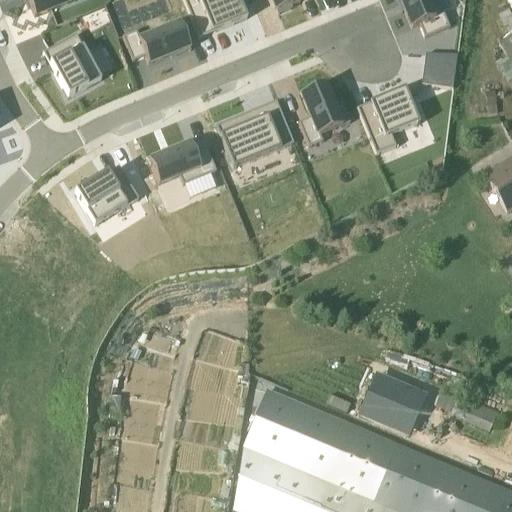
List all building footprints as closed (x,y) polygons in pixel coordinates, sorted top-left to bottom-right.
[(28,0),(34,13),(36,12),(40,23),(81,9),(77,0),(28,0)] [(241,0),(198,0),(191,2),(204,37),(250,22),(241,0)] [(264,0),(270,15),(274,15),(275,18),(288,13),(288,10),(299,7),(295,0),(264,0)] [(433,0),(402,0),(413,24),(422,21),(427,34),(449,26),(444,13),(439,15),(433,0)] [(139,27),(125,32),(134,58),(147,53),(150,65),(192,52),(179,22),(142,35),(139,27)] [(511,80),(511,37),(499,46),(507,59),(497,65),(508,83),(511,80)] [(81,41),(48,55),(72,101),(105,88),(81,41)] [(425,57),(421,88),(452,93),(457,58),(425,57)] [(407,81),(361,97),(375,132),(420,117),(407,81)] [(313,128),(304,131),(314,157),(327,152),(325,145),(348,139),(332,95),(322,99),(321,96),(306,101),(307,104),(304,104),(313,128)] [(267,108),(219,124),(232,161),(281,144),(267,108)] [(189,142),(149,154),(159,183),(200,169),(201,177),(214,173),(204,147),(193,151),(189,142)] [(511,159),(483,178),(507,215),(511,211),(511,159)] [(117,172),(75,196),(94,228),(137,205),(117,172)] [(29,230),(37,237),(59,214),(51,207),(29,230)] [(38,241),(31,250),(64,279),(81,260),(86,265),(96,254),(76,236),(69,244),(51,227),(48,230),(46,228),(36,239),(38,241)] [(7,284),(0,298),(0,322),(25,335),(41,300),(47,288),(13,271),(7,284)] [(0,406),(5,407),(9,365),(17,365),(18,350),(0,348),(0,406)] [(511,511),(511,496),(468,478),(291,404),(270,395),(245,453),(234,511),(511,511)] [(490,433),(498,415),(472,404),(464,421),(490,433)] [(0,511),(17,511),(18,502),(0,499),(0,511)]
